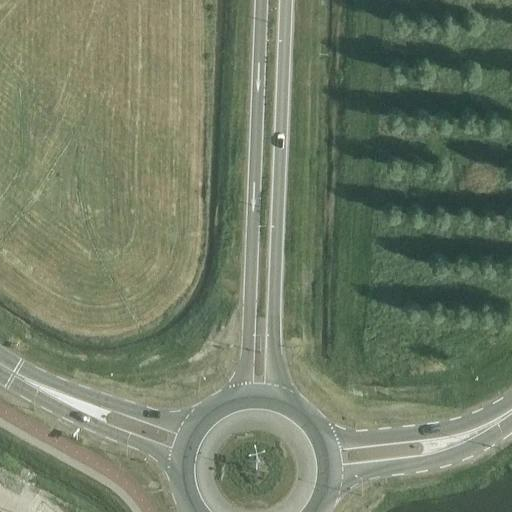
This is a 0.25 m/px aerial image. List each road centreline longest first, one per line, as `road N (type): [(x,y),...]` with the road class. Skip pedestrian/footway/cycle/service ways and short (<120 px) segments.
road 1 (trunk): [(261,0),(249,318),(236,398)]
road 2 (trunk): [(275,399),(287,0)]
road 3 (secondary): [(327,485),(458,454),(511,420)]
road 4 (secondary): [(511,397),(452,428),(322,440)]
road 5 (tertiary): [(13,373),(101,429),(180,466)]
road 6 (tertiary): [(194,426),(13,373)]
